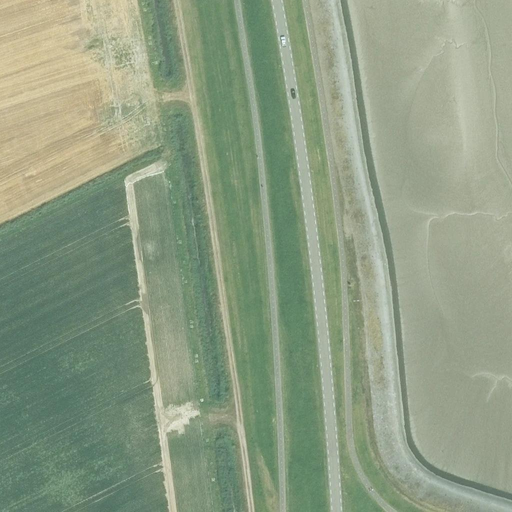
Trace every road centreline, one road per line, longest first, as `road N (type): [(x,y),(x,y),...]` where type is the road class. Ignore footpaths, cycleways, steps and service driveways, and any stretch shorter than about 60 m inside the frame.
road 1 (track): [(250,511),(172,0)]
road 2 (tertiary): [(275,0),(319,310),(335,511)]
